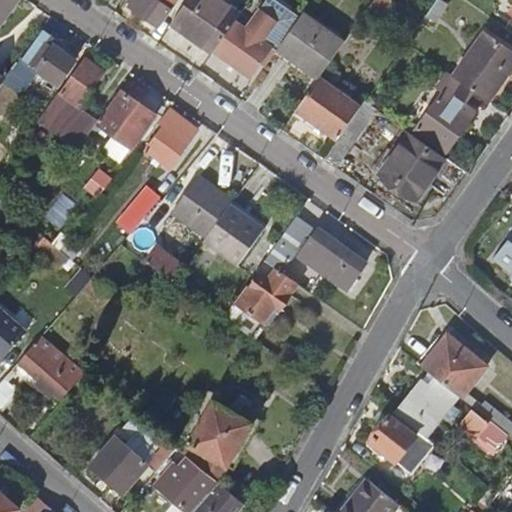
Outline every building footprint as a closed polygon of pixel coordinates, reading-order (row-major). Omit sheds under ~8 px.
[(0,0),(0,21),(15,0),(0,0)] [(136,0),(132,6),(158,25),(175,0),(136,0)] [(218,0),(188,0),(172,23),(214,52),(240,15),(218,0)] [(270,0),(267,0),(247,29),(238,23),(216,54),(250,79),(272,48),(277,51),(279,48),(298,20),(270,0)] [(374,0),(367,11),(377,18),(388,0),(374,0)] [(438,0),(435,0),(425,15),(434,21),(445,4),(438,0)] [(298,20),(279,48),(320,78),(345,42),(303,14),(298,20)] [(43,30),(22,61),(25,63),(56,85),(73,62),(54,48),(58,41),(43,30)] [(511,53),(482,33),(452,76),(472,90),(488,102),(511,69),(511,53)] [(19,58),(9,72),(16,76),(25,63),(22,61),(19,58)] [(56,93),(36,122),(75,150),(92,127),(96,123),(96,121),(77,107),(102,74),(84,61),(59,95),(56,93)] [(435,91),(441,96),(433,106),(422,99),(410,116),(421,124),(417,130),(446,152),(470,117),(458,108),(472,90),(452,76),(448,73),(435,91)] [(319,79),(297,110),(338,140),(360,108),(319,79)] [(122,93),(98,125),(96,123),(92,127),(101,133),(104,129),(131,148),(154,116),(122,93)] [(360,108),(338,140),(324,159),(335,167),(378,110),(365,101),(360,108)] [(169,117),(143,152),(170,171),(191,142),(190,140),(194,135),(169,117)] [(410,133),(381,174),(417,198),(445,158),(410,133)] [(198,178),(173,214),(206,238),(229,205),(231,202),(198,178)] [(0,192),(0,198),(10,207),(18,198),(5,187),(0,192)] [(148,190),(118,225),(129,235),(159,200),(148,190)] [(0,218),(1,217),(35,246),(44,236),(24,219),(10,207),(0,198),(0,218)] [(159,200),(129,235),(121,244),(127,247),(134,239),(144,246),(157,231),(154,228),(169,208),(159,200)] [(229,205),(206,238),(203,242),(238,267),(264,229),(229,205)] [(295,217),(277,242),(293,253),(311,229),(295,217)] [(311,264),(347,288),(364,264),(328,239),(329,238),(317,230),(298,257),(309,264),(311,264)] [(35,246),(61,268),(63,265),(70,257),(61,249),(44,236),(35,246)] [(511,243),(506,238),(490,258),(511,276),(511,274),(511,243)] [(158,247),(169,256),(174,250),(162,242),(158,247)] [(131,251),(146,261),(150,255),(136,246),(131,251)] [(146,261),(173,280),(183,265),(169,256),(158,247),(156,247),(150,255),(146,261)] [(63,265),(85,286),(93,277),(70,257),(63,265)] [(258,274),(237,304),(234,301),(223,317),(253,337),(275,306),(280,309),(288,296),(288,294),(297,283),(264,259),(255,272),(258,274)] [(85,286),(84,287),(104,304),(115,292),(95,273),(93,277),(85,286)] [(32,282),(12,305),(43,334),(64,309),(41,290),(32,282)] [(41,290),(64,309),(70,303),(47,283),(41,290)] [(0,307),(0,357),(1,357),(3,359),(27,330),(0,307)] [(447,334),(422,368),(436,379),(458,396),(477,411),(481,404),(465,392),(486,364),(447,334)] [(18,362),(63,399),(86,373),(41,335),(18,362)] [(5,378),(0,383),(0,409),(18,390),(5,378)] [(396,415),(424,438),(458,396),(436,379),(429,387),(422,382),(396,415)] [(213,401),(189,445),(228,467),(252,423),(213,401)] [(477,411),(511,438),(511,423),(484,402),(481,404),(477,411)] [(511,442),(472,411),(459,427),(501,461),(511,447),(511,442)] [(389,415),(368,441),(410,476),(430,450),(389,415)] [(124,493),(148,466),(117,439),(92,466),(124,493)] [(166,440),(155,453),(157,455),(148,466),(157,473),(160,468),(168,460),(178,449),(166,440)] [(165,474),(157,483),(174,498),(177,495),(184,487),(191,479),(198,486),(185,502),(191,507),(213,477),(188,458),(179,469),(168,460),(160,468),(165,474)] [(367,479),(339,511),(393,511),(399,505),(367,479)] [(219,483),(193,511),(235,511),(243,504),(219,483)] [(184,487),(177,495),(182,499),(189,491),(184,487)] [(0,496),(0,511),(15,511),(17,510),(0,496)] [(50,509),(37,498),(24,511),(49,511),(51,510),(50,509)]
